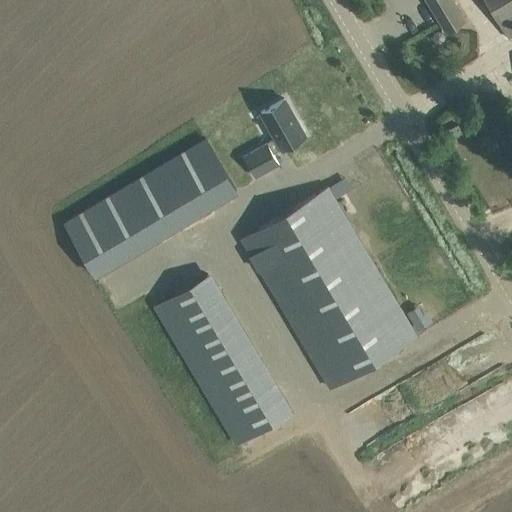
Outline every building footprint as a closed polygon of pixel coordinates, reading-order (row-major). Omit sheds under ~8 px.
[(446,32),(466,19),(466,18),(455,0),(427,0),(438,19),(434,22),(439,30),(444,28),(446,32)] [(511,0),(486,0),(506,33),(511,29),(511,0)] [(276,137),(245,155),(256,175),(279,162),(274,153),(305,135),(284,98),(261,111),(276,137)] [(205,138),(161,164),(192,216),(236,189),(205,138)] [(252,298),(311,398),(417,335),(328,186),(261,225),(255,215),(236,226),(242,237),(234,241),(239,249),(246,245),(271,286),(252,298)] [(224,269),(161,299),(230,446),(293,417),(224,269)] [(349,408),(365,439),(499,370),(484,340),(349,408)]
